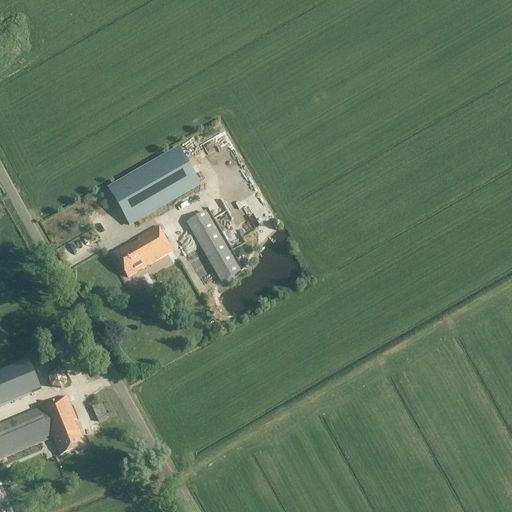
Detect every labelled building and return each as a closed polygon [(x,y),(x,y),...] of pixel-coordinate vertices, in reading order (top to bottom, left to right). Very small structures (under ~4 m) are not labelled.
[(108,190),(129,225),(199,183),(177,148),(108,190)] [(239,272),(205,213),(186,224),(220,283),(239,272)] [(139,242),(132,247),(130,244),(113,255),(127,278),(172,252),(157,227),(137,239),(139,242)] [(53,371),(47,379),(51,388),(60,389),(66,382),(63,373),(53,371)] [(0,409),(26,400),(18,383),(0,390),(0,409)] [(0,459),(51,438),(59,457),(84,447),(77,429),(79,429),(66,398),(0,424),(0,459)]
